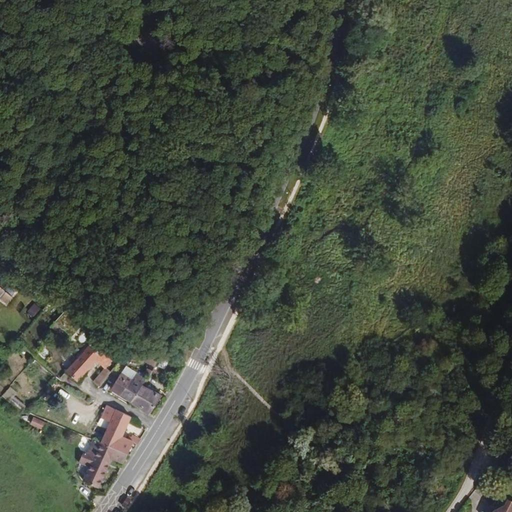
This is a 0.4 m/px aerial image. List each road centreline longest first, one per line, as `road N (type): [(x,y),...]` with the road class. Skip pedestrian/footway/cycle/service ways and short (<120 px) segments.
road 1 (tertiary): [(344,0),(337,59),(306,152),(207,352),(106,511)]
road 2 (unclassified): [(307,0),(274,31),(241,40),(120,40),(0,82)]
road 3 (unclassified): [(448,511),(467,488),(511,369)]
